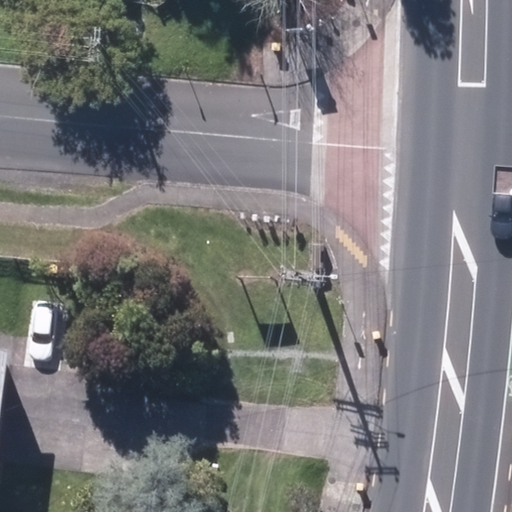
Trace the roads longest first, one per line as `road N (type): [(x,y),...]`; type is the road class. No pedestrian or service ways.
road 1 (residential): [(467,155),(0,116)]
road 2 (secondary): [(434,511),(467,155)]
road 3 (secondary): [(467,155),(468,0)]
